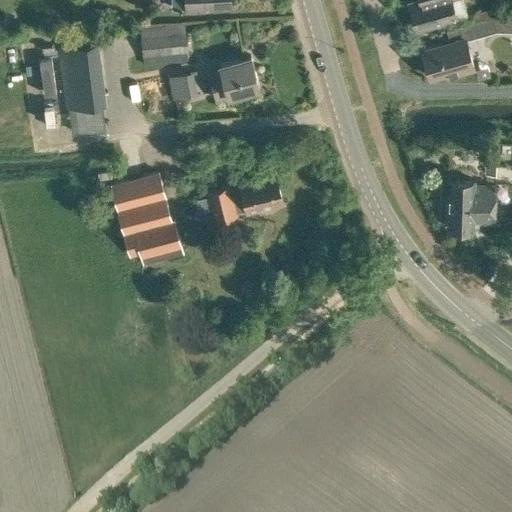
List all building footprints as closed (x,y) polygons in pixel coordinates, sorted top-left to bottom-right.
[(171,0),(172,9),(186,8),(186,12),(204,11),(203,6),(230,5),(229,0),(171,0)] [(408,0),(416,27),(457,15),(464,19),(467,14),(462,0),(408,0)] [(470,23),(493,16),(490,7),(473,12),(469,20),(469,22),(470,23)] [(449,40),(422,48),(430,75),(446,71),(448,75),(475,67),(466,38),(474,36),(497,29),(493,16),(470,23),(469,22),(462,24),(465,36),(449,40)] [(175,33),(174,28),(141,31),(144,65),(188,60),(186,32),(175,33)] [(106,128),(103,104),(106,104),(99,41),(59,46),(66,109),(68,108),(71,132),(106,128)] [(216,101),(230,97),(229,95),(260,87),(251,55),(219,64),(221,69),(208,72),(216,101)] [(180,71),(181,95),(206,93),(204,70),(180,71)] [(487,162),(486,174),(496,175),(497,163),(487,162)] [(172,218),(160,169),(111,182),(130,256),(140,253),(141,256),(182,245),(175,218),(172,218)] [(284,202),(275,169),(239,179),(241,185),(232,187),(230,184),(207,190),(214,219),(238,213),(238,212),(247,209),(248,211),(284,202)] [(495,224),(497,184),(475,183),(475,179),(450,178),(448,226),(474,227),(474,226),(479,226),(479,224),(495,224)]
